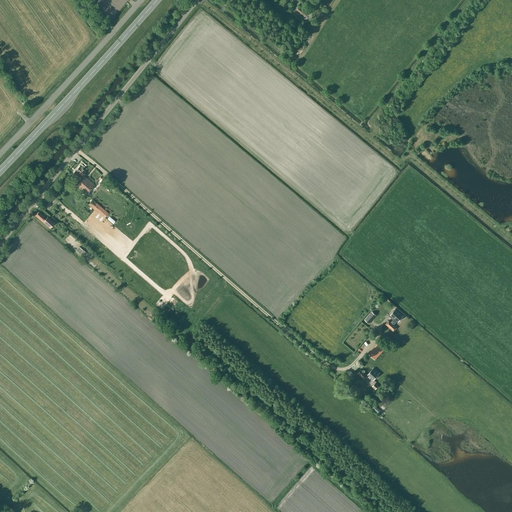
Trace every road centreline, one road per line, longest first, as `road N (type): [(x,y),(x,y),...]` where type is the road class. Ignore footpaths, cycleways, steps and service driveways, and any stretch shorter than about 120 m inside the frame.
road 1 (unclassified): [(0,242),(196,0)]
road 2 (trunk): [(0,170),(157,0)]
road 3 (unclassified): [(0,152),(140,0)]
road 4 (track): [(469,0),(376,117),(369,137)]
